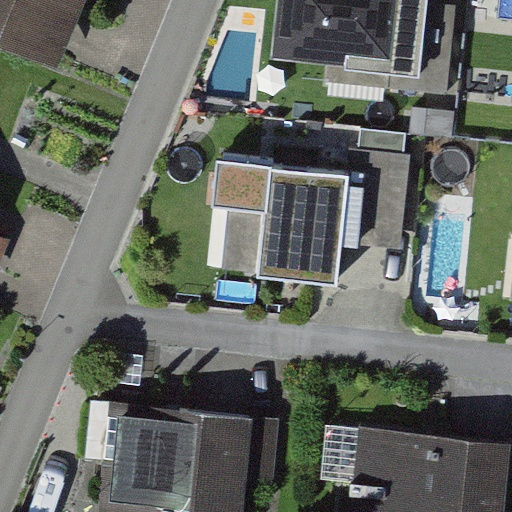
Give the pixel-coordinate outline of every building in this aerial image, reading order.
[(0,0),(0,33),(71,63),(96,0),(0,0)] [(406,0),(276,0),(270,59),(326,65),(399,73),(406,5),(406,0)] [(511,0),(478,0),(470,83),(511,87),(511,0)] [(326,65),(324,86),(444,99),(454,10),(406,5),(399,73),(326,65)] [(343,246),(403,252),(412,160),(352,154),(350,176),(343,246)] [(267,218),(272,169),(272,163),(225,158),(219,213),(267,218)] [(261,278),(339,285),(343,246),(350,176),(272,169),(267,218),(261,278)] [(0,197),(0,233),(13,203),(0,197)] [(275,421),(106,404),(95,511),(241,511),(245,485),(269,487),(275,421)] [(503,511),(511,442),(356,428),(348,511),(503,511)]
